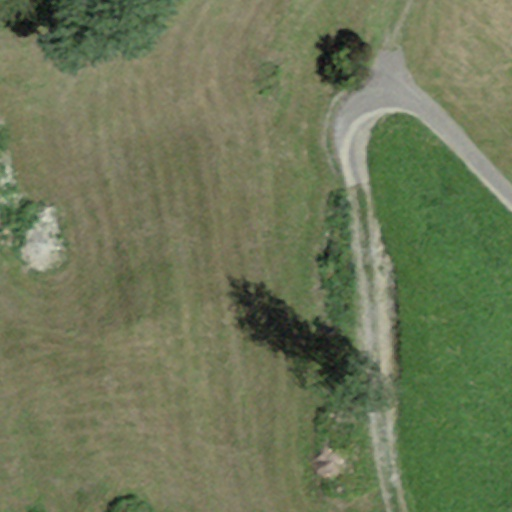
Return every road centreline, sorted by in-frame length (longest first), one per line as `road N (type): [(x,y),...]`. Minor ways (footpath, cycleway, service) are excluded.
road 1 (track): [(399,511),(377,410),(359,203),(345,141),(365,106),(392,97)]
road 2 (track): [(392,97),(418,104),(511,204)]
